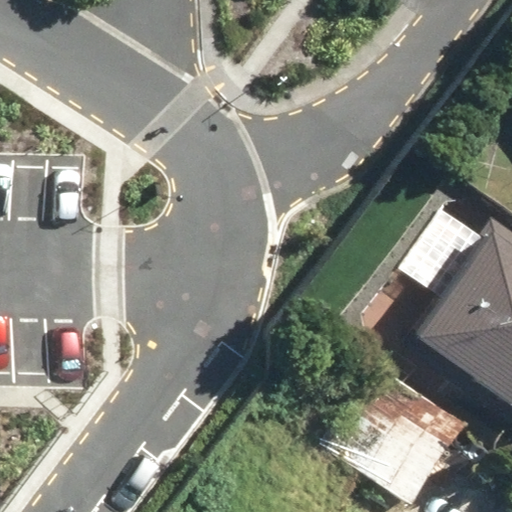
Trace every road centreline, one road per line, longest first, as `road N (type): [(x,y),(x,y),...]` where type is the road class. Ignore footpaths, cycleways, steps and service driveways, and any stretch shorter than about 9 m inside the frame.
road 1 (residential): [(299,215),(72,511)]
road 2 (residential): [(0,17),(161,115),(299,215)]
road 3 (residential): [(469,0),(299,215)]
